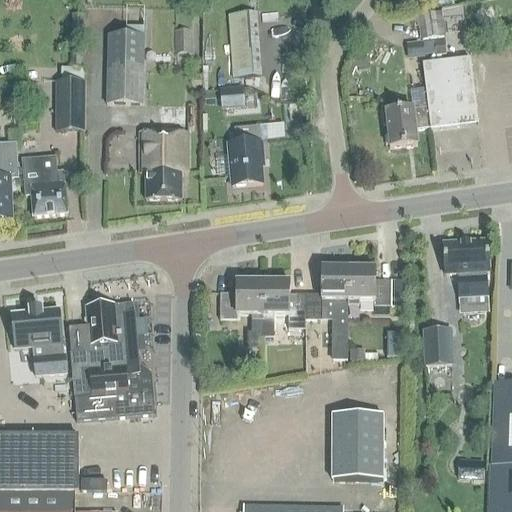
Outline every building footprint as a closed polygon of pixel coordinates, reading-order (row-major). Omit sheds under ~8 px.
[(255,15),(227,17),(232,79),(260,77),(255,15)] [(444,39),(440,15),(419,18),(417,19),(420,43),(422,42),(444,39)] [(80,68),(83,18),(71,17),(68,68),(80,68)] [(192,54),(191,32),(173,32),(174,54),(192,54)] [(107,39),(106,107),(141,108),(142,39),(107,39)] [(435,55),(435,56),(445,55),(443,41),(433,42),(435,55)] [(406,46),(408,60),(424,58),(422,44),(406,46)] [(412,112),(412,111),(384,114),(389,151),(417,148),(415,132),(429,130),(430,132),(431,132),(430,128),(468,123),(467,120),(475,119),(476,126),(477,126),(470,61),(422,66),(425,91),(427,110),(412,112)] [(59,86),(59,134),(83,134),(83,86),(59,86)] [(218,91),(220,112),(244,110),(242,89),(218,91)] [(235,146),(227,147),(231,189),(262,187),(259,160),(262,159),(260,144),(258,129),(233,131),(235,146)] [(145,202),(181,203),(181,176),(188,176),(189,134),(140,134),(140,176),(145,176),(145,202)] [(0,222),(12,222),(10,180),(15,180),(13,145),(0,146),(0,222)] [(22,163),(24,200),(31,199),(32,220),(67,217),(64,182),(57,182),(56,160),(22,163)] [(488,275),(486,243),(442,246),(444,277),(457,277),(458,300),(486,298),(485,275),(488,275)] [(332,362),(347,362),(347,309),(347,271),(321,270),(321,297),(305,297),(304,323),(333,323),(332,362)] [(358,309),(358,304),(373,304),(373,309),(390,309),(390,283),(374,283),(374,271),(347,271),(347,309),(358,309)] [(251,323),(261,323),(262,323),(262,284),(236,284),(235,297),(219,296),(219,322),(236,323),(236,317),(251,318),(251,323)] [(289,285),(262,284),(262,323),(261,323),(261,340),(272,340),(272,318),(287,318),(287,331),(304,332),(304,323),(305,297),(289,297),(289,285)] [(69,356),(70,369),(73,401),(75,425),(154,418),(153,404),(150,377),(140,369),(137,366),(137,364),(136,355),(136,353),(134,337),(135,337),(135,334),(134,334),(133,319),(133,316),(132,307),(85,311),(86,329),(67,330),(69,356)] [(28,315),(11,317),(14,353),(32,351),(42,350),(43,361),(63,359),(62,348),(59,312),(41,314),(41,311),(40,312),(40,314),(30,315),(30,313),(28,313),(28,315)] [(452,367),(451,331),(421,332),(423,368),(452,367)] [(402,346),(386,345),(385,360),(402,360),(402,346)] [(363,363),(363,355),(349,355),(349,363),(363,363)] [(43,361),(33,362),(34,380),(66,377),(64,359),(63,359),(43,361)] [(511,387),(492,387),(490,469),(495,469),(511,469),(511,387)] [(334,416),(333,481),(383,482),(384,417),(334,416)] [(0,494),(74,495),(77,495),(77,439),(0,438),(0,494)] [(474,482),(482,483),(483,465),(475,464),(474,482)] [(511,511),(511,469),(495,469),(493,511),(511,511)] [(73,511),(74,495),(0,494),(0,511),(73,511)]
